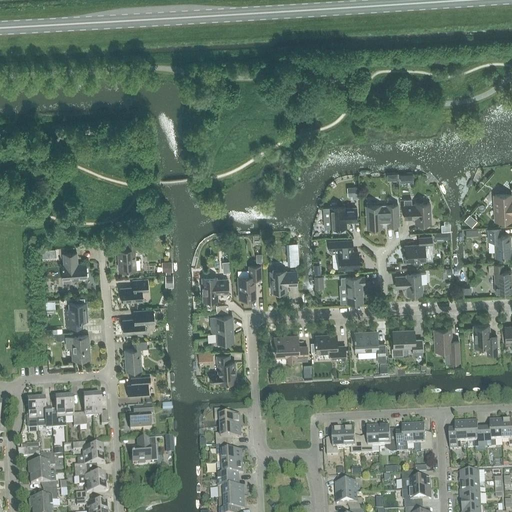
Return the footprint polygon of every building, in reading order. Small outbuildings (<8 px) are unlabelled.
[(495,195),(496,221),(511,220),(511,214),(511,200),(511,201),(510,194),(495,195)] [(415,204),(415,205),(412,205),(411,199),(404,200),(405,219),(415,218),(416,224),(431,223),(430,203),(415,204)] [(386,206),(381,206),(381,205),(366,206),(367,228),(382,227),(382,223),(387,223),(387,225),(399,224),(398,205),(386,205),(386,206)] [(330,208),(331,228),(346,227),(346,222),(357,221),(356,208),(345,208),(345,207),(330,208)] [(495,241),(495,257),(511,256),(509,235),(500,235),(500,228),(488,229),(489,241),(495,241)] [(405,245),(406,262),(425,261),(425,244),(432,244),(432,237),(419,238),(419,245),(405,245)] [(352,252),(352,248),(353,248),(352,240),(329,241),(329,252),(331,254),(338,253),(339,269),(359,268),(358,252),(352,252)] [(129,250),(118,250),(119,271),(136,270),(135,254),(143,254),(142,242),(128,243),(129,250)] [(71,282),(71,279),(87,278),(86,263),(78,264),(77,253),(63,254),(64,265),(62,265),(63,280),(63,283),(71,282)] [(489,274),(495,274),(496,293),(511,291),(511,282),(511,271),(503,271),(503,264),(488,265),(489,274)] [(238,277),(239,299),(256,298),(255,278),(262,278),(261,265),(249,266),(249,276),(238,277)] [(283,290),(287,290),(286,285),(297,285),(296,271),(286,272),(286,270),(270,271),(271,291),(274,291),(274,292),(276,293),(278,295),(280,295),(282,293),(283,291),(283,290)] [(405,289),(405,294),(408,297),(416,296),(416,294),(421,294),(421,292),(423,291),(423,286),(421,285),(420,274),(406,274),(406,276),(395,277),(396,288),(407,287),(407,289),(405,289)] [(364,276),(341,278),(341,285),(346,285),(347,303),(363,302),(362,293),(361,293),(361,288),(362,288),(362,284),(364,284),(364,276)] [(202,278),(203,300),(218,300),(218,293),(228,293),(228,278),(217,279),(217,277),(202,278)] [(142,291),(148,291),(147,279),(133,280),(133,287),(120,288),(121,302),(143,300),(142,291)] [(69,308),(65,309),(66,328),(81,327),(81,321),(88,321),(87,313),(85,313),(85,302),(69,303),(69,308)] [(134,311),(135,319),(123,320),(124,334),(145,332),(144,323),(154,323),(153,310),(134,311)] [(233,328),(232,316),(210,317),(210,330),(211,331),(213,333),(214,333),(216,333),(217,343),(220,343),(221,344),(223,343),(234,342),(233,333),(232,333),(232,328),(233,328)] [(474,333),(473,333),(473,340),(474,340),(475,346),(487,346),(487,355),(497,354),(497,336),(490,336),(489,325),(474,326),(474,333)] [(452,341),(451,329),(434,329),(435,351),(445,350),(445,362),(460,362),(459,341),(452,341)] [(413,347),(413,354),(422,353),(422,339),(415,340),(414,330),(393,331),(394,348),(413,347)] [(355,336),(354,336),(354,339),(355,339),(356,351),(377,350),(378,361),(386,361),(385,345),(378,345),(377,332),(376,332),(376,333),(366,333),(366,332),(355,333),(355,336)] [(66,337),(67,347),(72,347),(73,359),(88,358),(87,343),(89,343),(88,335),(66,337)] [(316,340),(315,340),(315,342),(316,342),(316,353),(331,352),(331,359),(346,359),(345,346),(337,347),(337,335),(329,335),(329,336),(324,336),(324,335),(316,336),(316,340)] [(276,356),(277,356),(277,355),(286,354),(287,361),(297,361),(308,360),(307,345),(299,346),(298,336),(290,336),(290,337),(285,337),(284,336),(274,337),(275,346),(276,356)] [(133,349),(125,349),(126,371),(141,369),(140,349),(147,348),(146,341),(133,342),(133,349)] [(218,374),(213,374),(209,376),(210,381),(213,383),(219,382),(236,382),(235,362),(230,362),(229,355),(217,356),(217,363),(218,363),(218,374)] [(312,364),(304,365),(305,381),(312,381),(312,364)] [(131,377),(132,384),(127,384),(128,398),(149,396),(148,383),(150,383),(150,376),(131,377)] [(93,394),(92,394),(93,416),(101,415),(101,425),(108,425),(107,412),(102,412),(101,395),(100,395),(100,394),(98,392),(94,393),(93,394)] [(84,413),(79,414),(80,427),(86,426),(86,416),(93,416),(92,394),(91,394),(89,393),(85,393),(84,395),(84,396),(83,396),(84,413)] [(65,396),(64,396),(65,418),(73,417),(74,427),(80,427),(79,414),(74,414),(73,397),(72,397),(72,396),(70,394),(66,395),(65,396)] [(56,415),(51,416),(52,428),(58,428),(58,418),(65,418),(64,396),(63,396),(61,395),(57,395),(56,397),(56,398),(55,398),(56,415)] [(37,398),(36,398),(37,420),(45,419),(46,429),(52,428),(51,416),(51,410),(45,411),(45,399),(44,399),(44,398),(43,396),(38,397),(37,398)] [(37,420),(36,398),(35,398),(34,397),(27,397),(25,399),(26,407),(28,406),(28,416),(26,416),(27,427),(29,429),(36,428),(38,427),(37,420)] [(150,415),(153,415),(152,408),(133,409),(134,416),(129,416),(130,430),(151,428),(150,415)] [(220,421),(221,428),(241,427),(240,415),(230,416),(230,409),(215,410),(215,421),(220,421)] [(511,420),(501,421),(502,441),(509,440),(509,447),(511,446),(511,420)] [(490,429),(484,429),(485,448),(496,447),(496,441),(502,441),(501,421),(490,421),(490,429)] [(461,449),(461,443),(468,443),(467,422),(455,423),(456,431),(449,431),(450,450),(461,449)] [(485,448),(484,429),(478,429),(478,422),(467,422),(468,443),(474,442),(474,448),(485,448)] [(414,445),(421,445),(421,451),(432,451),(432,435),(425,435),(425,424),(413,425),(414,445)] [(397,436),(397,452),(408,452),(408,446),(414,445),(413,425),(402,426),(403,434),(397,434),(397,436)] [(379,447),(385,447),(386,448),(386,449),(387,449),(387,450),(388,451),(389,451),(389,452),(390,452),(391,453),(392,453),(393,453),(394,453),(396,453),(397,453),(397,452),(397,436),(390,437),(390,426),(379,427),(379,447)] [(216,434),(216,446),(231,445),(231,439),(241,438),(241,427),(221,428),(221,434),(216,434)] [(368,438),(362,438),(362,454),(373,453),(373,447),(379,447),(379,427),(367,427),(368,438)] [(355,428),(344,429),(345,449),(351,448),(351,455),(362,454),(362,438),(355,438),(355,428)] [(345,449),(344,429),(332,429),(333,439),(327,440),(327,456),(338,455),(338,449),(345,449)] [(138,448),(132,448),(133,463),(139,463),(139,464),(145,464),(145,463),(151,462),(150,450),(156,449),(155,440),(137,441),(138,448)] [(82,450),(83,457),(103,456),(102,447),(85,448),(85,443),(72,444),(73,450),(82,450)] [(222,457),(223,463),(243,462),(242,451),(232,452),(231,445),(216,446),(217,457),(222,457)] [(40,456),(39,448),(26,449),(27,457),(40,456)] [(41,456),(42,463),(28,464),(28,465),(30,465),(30,474),(29,474),(50,473),(49,466),(55,466),(54,455),(41,456)] [(87,466),(97,465),(104,464),(103,456),(83,457),(77,458),(78,465),(74,465),(74,472),(87,471),(87,466)] [(218,482),(240,480),(240,474),(243,474),(243,462),(223,463),(223,470),(218,470),(218,482)] [(104,475),(98,475),(87,476),(87,471),(74,472),(75,478),(78,478),(79,485),(85,485),(107,483),(107,482),(108,481),(107,476),(106,475),(104,476),(104,475)] [(460,472),(461,484),(480,483),(479,472),(460,472)] [(31,484),(43,484),(43,491),(56,490),(56,479),(50,479),(50,473),(29,474),(30,474),(31,484)] [(431,479),(420,480),(417,480),(417,473),(402,474),(403,491),(405,491),(431,490),(431,479)] [(240,487),(240,480),(218,482),(219,499),(224,499),(245,498),(244,487),(240,487)] [(76,493),(76,500),(89,499),(89,493),(106,492),(107,491),(108,490),(108,486),(107,485),(107,483),(85,485),(86,493),(76,493)] [(336,484),(336,494),(357,493),(357,483),(336,484)] [(461,484),(461,496),(480,495),(480,483),(461,484)] [(43,491),(44,498),(30,499),(30,500),(29,501),(29,507),(31,508),(31,509),(52,508),(52,501),(57,501),(56,490),(43,491)] [(405,498),(405,501),(406,508),(418,508),(418,501),(432,500),(431,490),(405,491),(404,493),(404,497),(405,498)] [(350,504),(351,511),(363,511),(363,499),(357,500),(357,493),(336,494),(337,505),(350,504)] [(461,496),(462,507),(481,506),(480,495),(461,496)] [(245,498),(224,499),(219,499),(219,511),(241,511),(241,510),(245,510),(245,498)] [(86,505),(86,511),(100,511),(109,511),(109,510),(110,509),(109,505),(108,503),(106,503),(89,504),(89,499),(76,500),(77,506),(86,505)]
